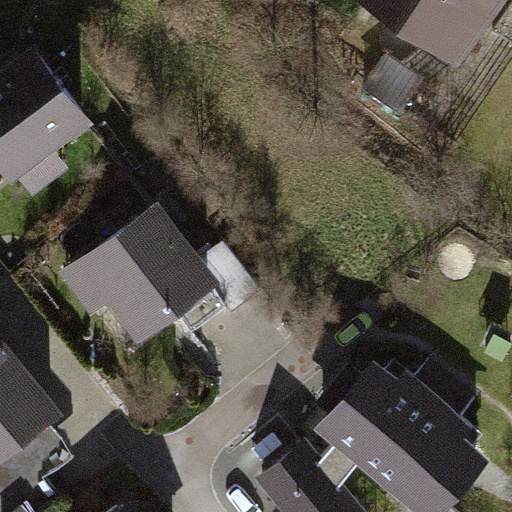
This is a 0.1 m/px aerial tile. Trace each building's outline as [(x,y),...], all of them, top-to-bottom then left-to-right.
[(377,0),(454,51),(481,13),(481,9),(487,0),(377,0)] [(35,47),(0,73),(0,148),(12,165),(84,110),(35,47)] [(425,79),(389,55),(370,82),(406,107),(425,79)] [(155,204),(88,256),(143,327),(174,303),(193,327),(227,301),(208,277),(210,276),(200,262),(155,204)] [(227,241),(200,262),(210,276),(208,277),(227,301),(233,309),(263,287),(227,241)] [(0,511),(40,511),(62,495),(46,475),(61,462),(30,424),(53,405),(0,339),(0,511)] [(480,449),(378,363),(327,422),(341,433),(320,458),(306,442),(265,474),(296,511),(356,511),(360,509),(340,482),(364,453),(430,508),(480,449)]
